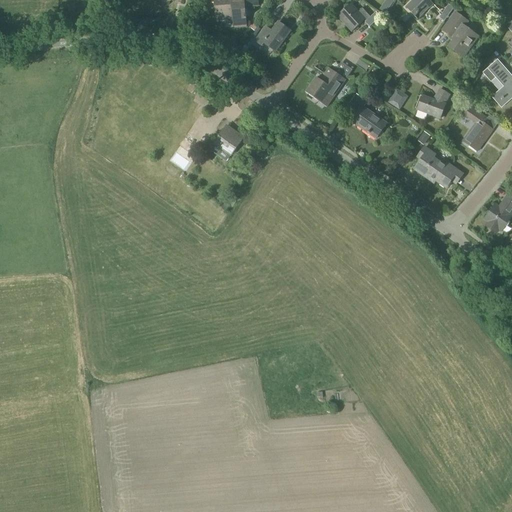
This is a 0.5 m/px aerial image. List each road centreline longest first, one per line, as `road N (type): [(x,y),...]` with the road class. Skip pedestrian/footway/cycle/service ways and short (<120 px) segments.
road 1 (residential): [(450,232),(267,106)]
road 2 (residential): [(267,106),(169,40),(67,43)]
